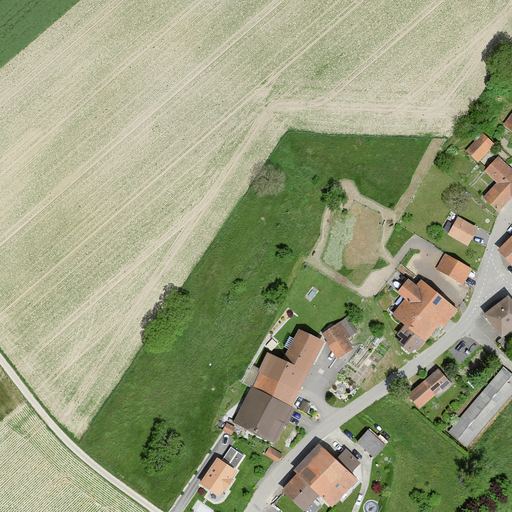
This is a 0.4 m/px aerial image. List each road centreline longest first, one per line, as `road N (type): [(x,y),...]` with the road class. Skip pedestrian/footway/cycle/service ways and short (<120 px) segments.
road 1 (residential): [(253,511),(303,445),(413,369),(486,299)]
road 2 (track): [(156,511),(69,444),(0,355)]
